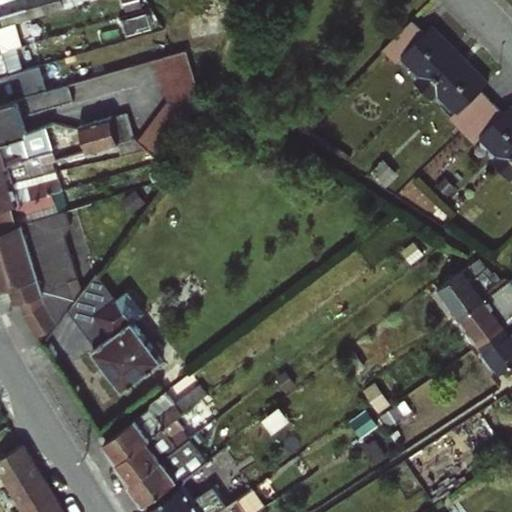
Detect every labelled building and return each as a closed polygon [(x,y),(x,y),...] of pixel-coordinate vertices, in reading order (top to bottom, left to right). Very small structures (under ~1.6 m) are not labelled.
[(123,0),(132,32),(155,26),(147,0),(123,0)] [(423,89),(461,52),(432,22),(424,30),(412,18),(381,48),(395,62),(400,58),(417,75),(413,79),(423,89)] [(461,52),(423,89),(433,99),(437,95),(452,111),(448,116),(461,129),(492,99),(481,88),(489,81),(461,52)] [(492,99),(461,129),(475,143),(479,138),(495,155),(491,159),(501,169),(511,158),(511,103),(503,111),(492,99)] [(124,113),(85,123),(92,149),(131,138),(124,113)] [(511,158),(501,169),(511,179),(511,177),(511,158)] [(0,226),(0,276),(2,287),(23,282),(35,332),(68,325),(62,299),(86,294),(67,211),(0,226)] [(154,503),(189,482),(148,414),(109,438),(133,478),(137,475),(154,503)] [(174,453),(187,471),(209,455),(195,437),(174,453)] [(67,511),(31,451),(25,442),(0,456),(0,464),(27,511),(67,511)] [(159,511),(212,511),(194,482),(155,505),(159,511)] [(255,511),(270,503),(258,485),(217,511),(255,511)]
